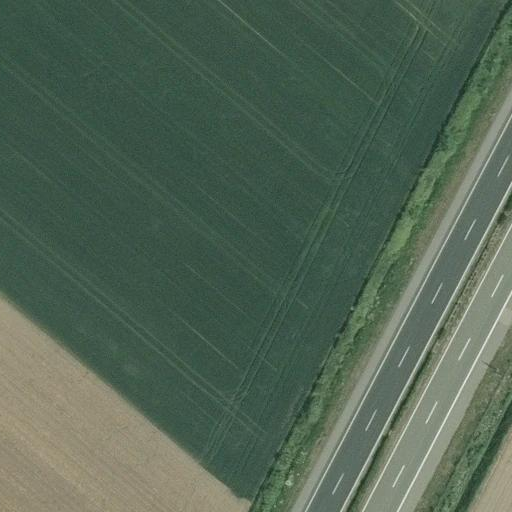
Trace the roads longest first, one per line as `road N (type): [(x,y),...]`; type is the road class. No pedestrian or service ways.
road 1 (motorway): [(511,137),(317,511)]
road 2 (motorway): [(392,511),(511,282)]
